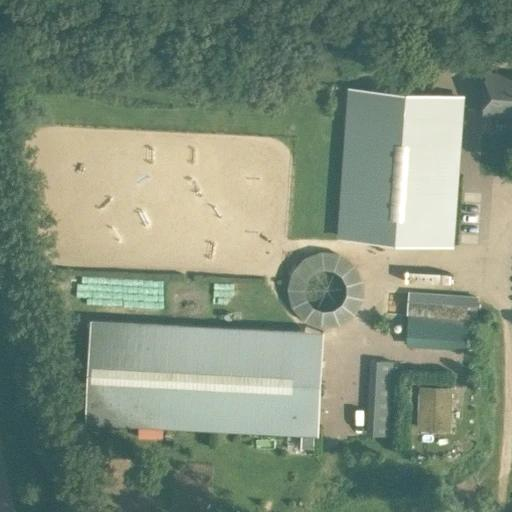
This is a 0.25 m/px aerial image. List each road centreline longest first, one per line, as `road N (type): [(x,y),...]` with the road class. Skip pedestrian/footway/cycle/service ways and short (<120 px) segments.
road 1 (unclassified): [(3,511),(60,0)]
road 2 (unclassified): [(61,0),(511,20)]
